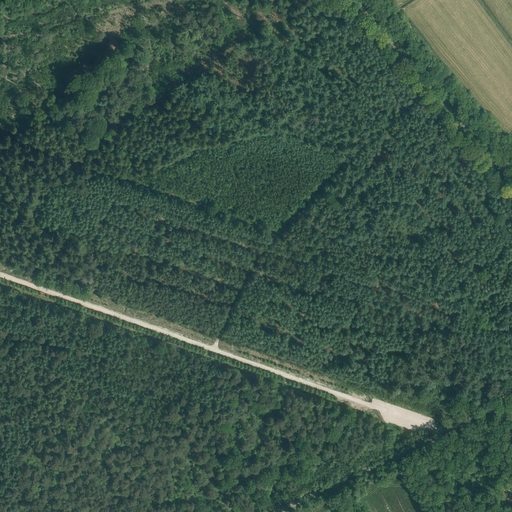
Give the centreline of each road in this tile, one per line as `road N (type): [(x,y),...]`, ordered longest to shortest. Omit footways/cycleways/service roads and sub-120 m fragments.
road 1 (tertiary): [(282,511),(511,404)]
road 2 (unclassified): [(511,182),(355,0)]
